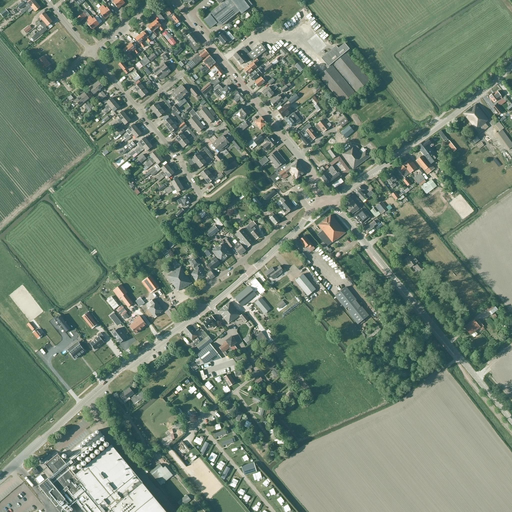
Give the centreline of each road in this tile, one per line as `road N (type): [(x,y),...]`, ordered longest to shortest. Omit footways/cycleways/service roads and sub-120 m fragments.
road 1 (tertiary): [(511,421),(332,201)]
road 2 (tertiary): [(322,201),(313,175),(172,0)]
road 3 (tertiary): [(332,201),(511,67)]
road 4 (unclassified): [(0,478),(116,373)]
